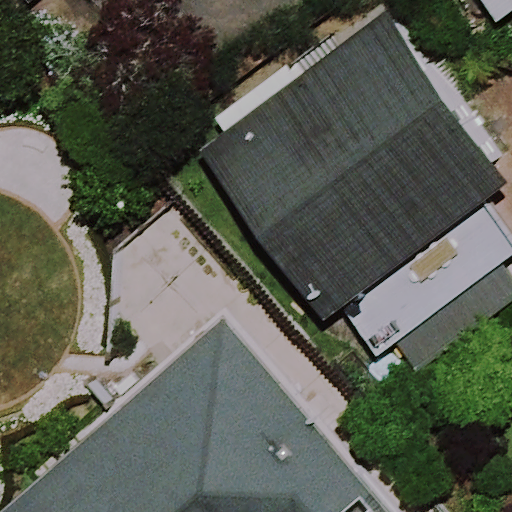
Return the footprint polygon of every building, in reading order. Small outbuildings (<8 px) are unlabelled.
[(30,0),(45,16),(63,0),(30,0)] [(298,0),(269,0),(192,58),(222,97),(317,25),(298,0)] [(511,0),(476,0),(497,26),(511,15),(511,0)] [(510,188),(393,29),(308,92),(285,61),(192,129),(332,319),(510,188)] [(390,511),(211,320),(5,511),(390,511)]
